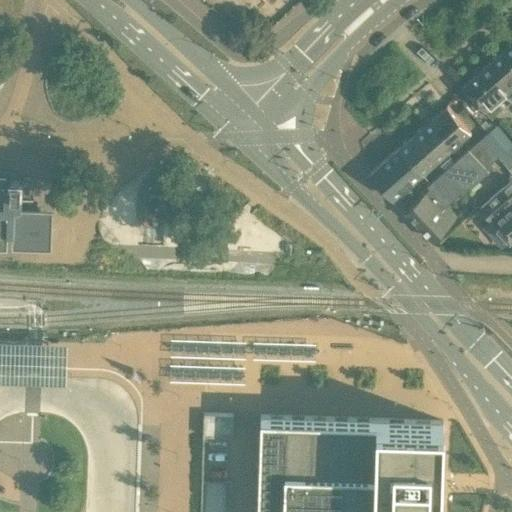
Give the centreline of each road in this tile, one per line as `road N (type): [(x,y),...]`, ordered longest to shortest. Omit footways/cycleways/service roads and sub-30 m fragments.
road 1 (primary): [(241,135),(410,304),(511,428)]
road 2 (primary): [(511,379),(273,127)]
road 3 (secondary): [(92,0),(241,135)]
road 4 (primary): [(273,127),(349,42),(367,4)]
